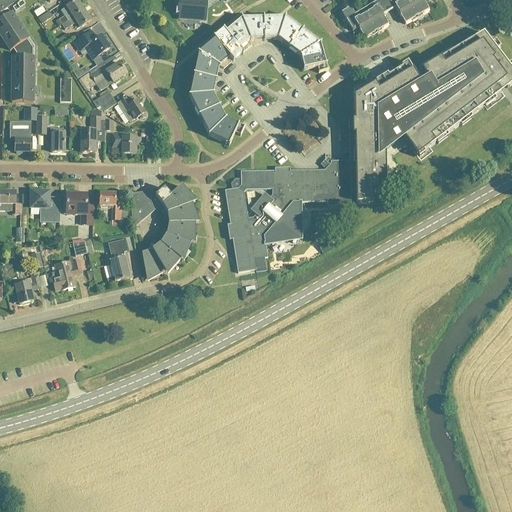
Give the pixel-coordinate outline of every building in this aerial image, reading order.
[(19,1),(18,0),(0,0),(6,9),(19,1)] [(180,0),(179,20),(205,22),(206,0),(180,0)] [(381,0),(355,16),(350,9),(339,16),(344,23),(346,22),(349,26),(350,27),(353,33),(358,30),(364,40),(385,28),(388,26),(383,17),(390,13),(396,10),(402,19),(405,25),(412,20),(411,19),(421,14),(422,14),(429,10),(427,8),(422,0),(381,0)] [(84,12),(77,1),(61,12),(64,17),(58,21),(62,26),(84,12)] [(26,8),(23,4),(13,10),(16,14),(26,8)] [(49,12),(38,20),(42,25),(53,18),(49,12)] [(65,31),(76,23),(80,29),(91,22),(84,12),(62,26),(65,31)] [(0,21),(0,35),(2,38),(19,27),(11,15),(0,21)] [(188,98),(189,99),(208,138),(209,138),(229,148),(235,135),(240,137),(245,128),(239,125),(238,125),(238,126),(237,129),(224,123),(223,122),(210,96),(210,95),(216,66),(220,68),(224,70),(238,58),(252,47),(250,43),(251,42),(270,42),(278,42),(300,58),(300,59),(303,72),(317,68),(318,74),(328,72),(327,65),(323,66),(318,46),(285,21),(284,21),(243,22),(242,18),(241,18),(241,19),(225,33),(223,31),(213,39),(215,41),(199,55),(198,54),(197,55),(188,98)] [(19,27),(2,38),(10,51),(13,49),(17,54),(33,48),(27,40),(19,27)] [(349,120),(350,162),(350,193),(355,193),(355,204),(371,204),(371,190),(377,190),(377,179),(385,179),(384,150),(402,137),(412,150),(415,153),(420,149),(422,152),(435,142),(436,142),(436,141),(434,139),(444,131),(446,134),(460,123),(458,121),(463,117),(468,113),(470,116),(471,116),(471,115),(472,115),(471,115),(484,105),(482,103),(487,99),(492,95),(494,98),(502,92),(501,91),(499,89),(505,85),(507,88),(511,84),(511,70),(508,65),(508,64),(498,53),(483,33),(474,39),(474,38),(473,39),(472,39),(473,40),(474,42),(470,45),(468,43),(453,51),(455,54),(450,57),(444,61),(442,58),(428,67),(429,70),(423,74),(424,76),(428,81),(421,86),(412,71),(410,68),(404,71),(402,69),(396,73),(389,77),(384,80),(381,81),(383,84),(379,87),(378,85),(378,86),(377,84),(376,85),(354,98),(354,103),(354,121),(349,121),(349,120)] [(56,42),(56,43),(55,44),(58,49),(60,48),(60,49),(72,40),(68,34),(56,42)] [(84,49),(92,61),(110,50),(102,37),(96,40),(92,34),(74,45),(79,52),(84,49)] [(16,59),(13,59),(12,74),(34,74),(34,60),(33,60),(33,48),(17,54),(16,59)] [(86,93),(87,92),(96,86),(97,86),(100,92),(113,84),(127,75),(119,64),(108,72),(105,67),(90,76),(89,74),(80,80),(80,81),(78,82),(86,93)] [(34,74),(12,74),(12,89),(33,89),(34,74)] [(71,104),(71,79),(60,79),(60,104),(71,104)] [(33,89),(12,89),(12,104),(33,104),(33,89)] [(94,104),(97,109),(112,99),(109,93),(94,104)] [(97,109),(101,107),(105,113),(116,105),(112,99),(97,109)] [(146,116),(145,114),(146,113),(138,101),(130,106),(126,99),(120,103),(121,103),(118,105),(130,123),(135,120),(136,120),(139,118),(140,120),(142,120),(145,118),(146,116)] [(27,122),(36,122),(37,110),(25,110),(24,118),(24,122),(27,122)] [(80,138),(80,144),(82,144),(81,154),(95,155),(95,143),(95,136),(95,131),(105,132),(105,120),(105,117),(103,117),(103,112),(90,112),(89,130),(87,130),(82,130),(82,136),(82,138),(80,138)] [(47,118),(37,118),(37,137),(47,137),(47,118)] [(21,155),(21,153),(30,153),(30,141),(30,124),(10,124),(10,141),(14,141),(14,153),(16,153),(16,155),(21,155)] [(50,130),(50,135),(50,136),(52,136),(52,154),(64,154),(64,135),(64,130),(50,130)] [(113,138),(113,148),(123,149),(122,155),(135,155),(136,147),(137,147),(138,139),(136,139),(113,138)] [(256,274),(266,272),(264,260),(268,259),(265,245),(275,244),(284,239),(292,233),(297,224),(299,214),(299,203),(307,203),(321,203),(327,203),(327,206),(349,206),(349,207),(350,207),(350,193),(350,162),(341,162),(331,162),(331,165),(324,171),(290,172),(290,169),(275,169),(275,172),(240,173),(241,182),(235,182),(232,185),(233,190),(225,192),(230,226),(227,226),(229,241),(232,241),(238,275),(256,272),(256,274)] [(142,255),(147,280),(158,278),(165,273),(175,267),(181,261),(188,252),(191,244),(194,233),(194,224),(194,213),(191,205),(187,195),(181,188),(171,197),(164,190),(163,191),(162,189),(151,191),(151,192),(129,195),(133,230),(162,205),(168,215),(169,226),(166,236),(160,245),(152,252),(142,255)] [(0,192),(0,212),(12,213),(12,216),(21,217),(21,206),(15,206),(15,193),(0,192)] [(30,209),(40,209),(40,224),(59,224),(60,209),(49,209),(49,193),(31,193),(30,209)] [(75,196),(75,194),(65,194),(64,214),(74,215),(74,217),(81,217),(81,227),(93,227),(93,208),(86,208),(87,196),(75,196)] [(112,222),(121,222),(122,207),(116,207),(116,194),(100,194),(100,209),(112,210),(112,222)] [(24,229),(16,229),(16,243),(24,244),(24,229)] [(132,279),(126,252),(131,251),(129,240),(109,244),(113,261),(110,262),(115,283),(132,279)] [(73,244),(76,256),(87,254),(84,242),(73,244)] [(35,269),(42,267),(39,254),(31,255),(35,269)] [(56,273),(51,274),(52,278),(55,292),(61,290),(61,291),(75,288),(72,276),(82,274),(80,269),(79,262),(73,263),(72,259),(68,260),(69,264),(68,265),(68,264),(55,267),(56,273)] [(17,295),(12,296),(14,304),(19,303),(19,306),(33,303),(31,292),(40,290),(37,278),(31,279),(32,284),(31,284),(15,288),(17,295)]
